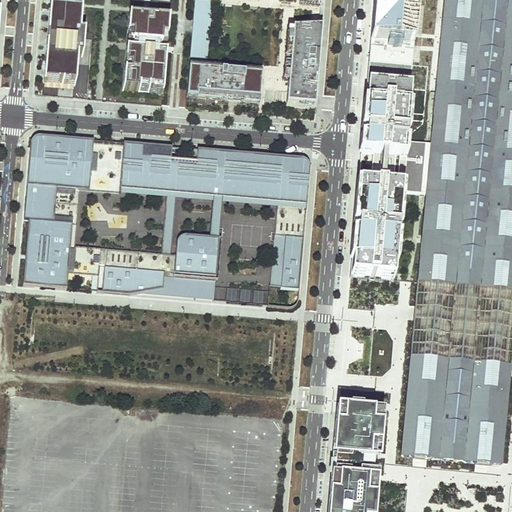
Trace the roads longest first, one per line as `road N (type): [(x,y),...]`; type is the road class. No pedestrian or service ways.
road 1 (residential): [(338,143),(307,511)]
road 2 (residential): [(12,116),(338,143)]
road 3 (residential): [(12,116),(0,271)]
road 4 (residential): [(351,0),(338,143)]
road 5 (unknown): [(66,421),(24,426),(18,511)]
